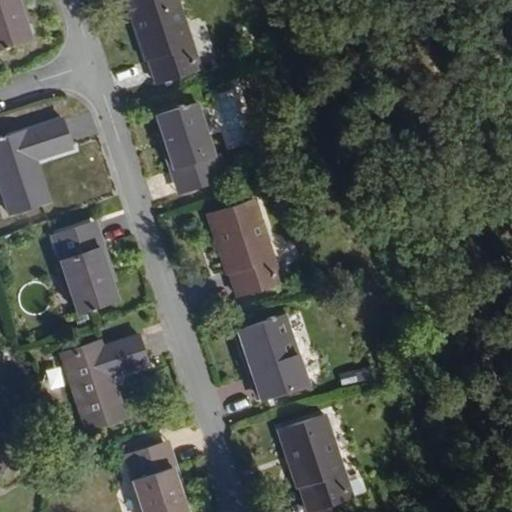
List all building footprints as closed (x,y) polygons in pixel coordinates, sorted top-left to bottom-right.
[(176,68),(153,0),(103,0),(131,83),(176,68)] [(198,179),(173,102),(133,115),(139,134),(158,192),(198,179)] [(0,213),(33,203),(19,160),(57,148),(48,120),(0,135),(0,213)] [(158,192),(139,134),(134,135),(153,194),(158,192)] [(257,280),(230,197),(184,212),(212,295),(257,280)] [(102,278),(83,218),(77,219),(97,280),(102,278)] [(97,280),(77,219),(38,232),(63,309),(103,296),(97,280)] [(281,383),(258,314),(219,327),(234,371),(228,373),(236,398),(281,383)] [(234,371),(219,327),(213,329),(228,373),(234,371)] [(88,378),(126,366),(116,336),(40,361),(64,432),(102,420),(88,378)] [(328,496),(301,412),(255,427),(281,510),(328,496)] [(136,443),(133,435),(123,438),(126,446),(136,443)] [(163,511),(160,501),(140,441),(136,443),(126,446),(123,438),(101,445),(104,454),(101,455),(119,511),(163,511)] [(165,500),(145,440),(140,441),(160,501),(165,500)]
